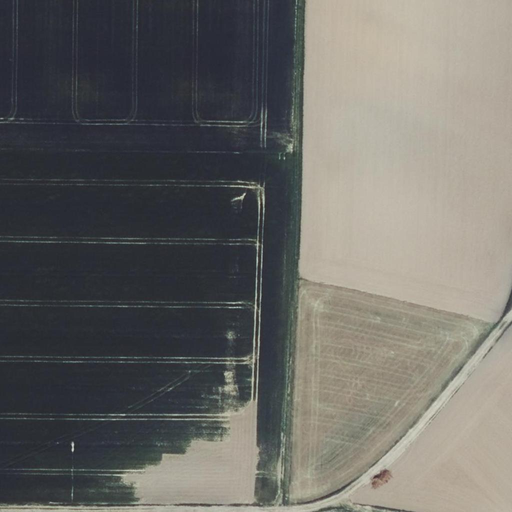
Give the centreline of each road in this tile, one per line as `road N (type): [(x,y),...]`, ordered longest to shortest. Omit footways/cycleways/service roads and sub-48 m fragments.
road 1 (track): [(0,509),(278,510),(343,495)]
road 2 (track): [(387,511),(343,495),(447,393),(511,312)]
